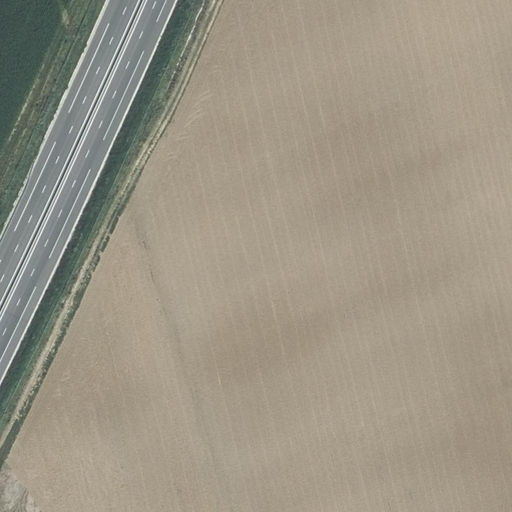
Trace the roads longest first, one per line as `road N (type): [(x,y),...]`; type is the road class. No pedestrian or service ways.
road 1 (track): [(0,449),(217,0)]
road 2 (motorway): [(0,332),(152,0)]
road 3 (motorway): [(125,0),(0,275)]
road 4 (track): [(0,164),(74,0)]
